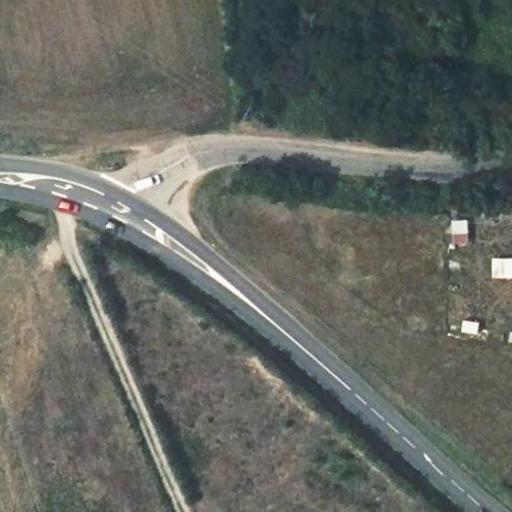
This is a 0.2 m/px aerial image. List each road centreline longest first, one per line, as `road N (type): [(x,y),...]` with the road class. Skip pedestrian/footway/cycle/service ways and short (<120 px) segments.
road 1 (secondary): [(491,511),(207,270),(121,208)]
road 2 (unclassified): [(121,208),(214,146),(424,173),(511,158)]
road 3 (secondary): [(121,208),(67,187),(0,177)]
